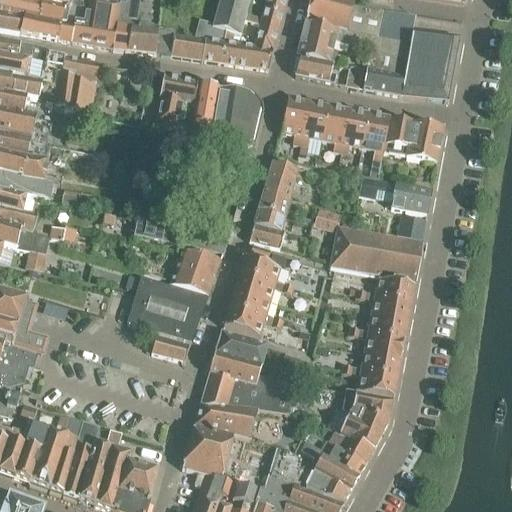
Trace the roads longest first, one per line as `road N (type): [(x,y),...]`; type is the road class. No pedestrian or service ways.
road 1 (residential): [(156,511),(278,90)]
road 2 (residential): [(362,511),(405,422),(461,124)]
road 3 (residential): [(0,38),(278,90)]
road 4 (residential): [(278,90),(461,124)]
road 5 (residential): [(461,124),(486,0)]
